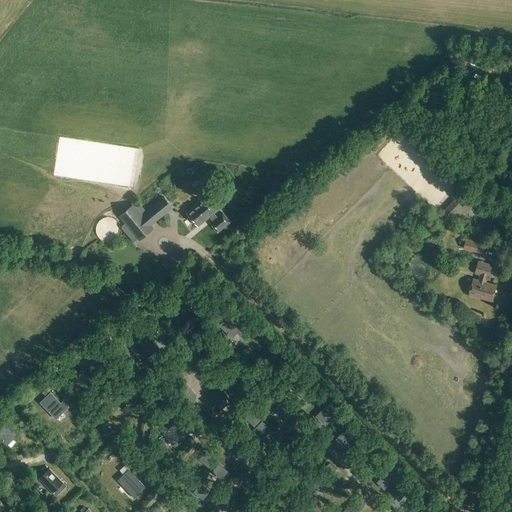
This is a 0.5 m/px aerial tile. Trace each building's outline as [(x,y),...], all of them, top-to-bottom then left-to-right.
[(425,106),(417,102),(415,101),(408,118),(407,119),(417,124),(425,106)] [(397,119),(403,124),(404,124),(407,119),(408,118),(402,113),(397,119)] [(491,164),(496,159),(490,153),(485,159),(491,164)] [(475,156),(462,170),(467,175),(480,161),(475,156)] [(475,184),(482,176),(476,169),(468,178),(475,184)] [(224,204),(216,193),(206,201),(204,198),(186,212),(198,226),(209,216),(213,220),(210,222),(217,232),(230,222),(222,212),(216,217),(213,213),(224,204)] [(138,202),(135,205),(134,203),(119,215),(125,222),(126,223),(121,227),(134,242),(138,238),(139,239),(153,228),(151,224),(156,220),(172,207),(164,197),(148,210),(146,211),(138,202)] [(444,225),(449,220),(441,212),(436,218),(444,225)] [(108,243),(109,243),(111,243),(112,243),(113,242),(115,241),(117,241),(118,240),(118,239),(119,238),(120,237),(121,235),(121,234),(121,233),(122,231),(122,230),(121,228),(121,226),(120,224),(119,223),(117,221),(117,220),(115,219),(114,219),(113,218),(112,218),(110,218),(109,218),(108,218),(106,218),(105,218),(103,219),(101,220),(100,221),(99,222),(98,224),(97,225),(96,227),(96,230),(96,231),(96,232),(96,234),(97,235),(97,236),(98,237),(99,238),(100,239),(101,240),(102,241),(104,242),(105,243),(108,243)] [(395,232),(386,234),(388,244),(397,242),(395,232)] [(467,239),(464,249),(482,253),(485,244),(467,239)] [(170,261),(174,267),(188,257),(183,251),(170,261)] [(200,260),(194,265),(199,271),(205,266),(200,260)] [(488,276),(491,264),(478,260),(475,272),(480,274),(478,279),(473,278),(468,294),(492,301),(496,284),(485,281),(487,276),(488,276)] [(490,273),(497,275),(500,263),(492,261),(490,273)] [(165,278),(154,285),(160,293),(170,285),(165,278)] [(183,306),(195,298),(185,284),(173,292),(183,306)] [(163,296),(158,295),(154,294),(152,302),(162,303),(163,296)] [(232,337),(242,327),(230,315),(219,325),(232,337)] [(147,356),(157,347),(145,334),(135,344),(147,356)] [(231,342),(225,347),(230,351),(235,346),(231,342)] [(127,358),(132,353),(122,344),(117,349),(127,358)] [(90,373),(103,361),(93,351),(80,363),(90,373)] [(113,353),(110,356),(115,363),(119,359),(113,353)] [(304,384),(292,373),(285,380),(298,391),(297,392),(307,401),(314,393),(305,384),(304,384)] [(238,385),(243,382),(238,376),(234,380),(238,385)] [(283,387),(278,392),(283,397),(288,392),(283,387)] [(51,413),(61,403),(46,388),(42,392),(46,396),(40,402),(51,413)] [(129,411),(140,397),(144,393),(138,388),(134,393),(129,388),(118,402),(129,411)] [(217,410),(231,399),(222,388),(208,399),(217,410)] [(280,400),(267,388),(261,395),(274,407),(273,407),(283,416),(290,408),(281,399),(280,400)] [(342,402),(336,396),(316,416),(322,422),(342,402)] [(189,398),(187,405),(194,407),(195,400),(189,398)] [(176,410),(177,412),(180,409),(181,408),(177,403),(173,407),(176,410)] [(183,408),(177,412),(181,418),(187,414),(183,408)] [(261,420),(248,408),(242,415),(255,427),(254,428),(264,436),(271,428),(261,419),(261,420)] [(172,444),(186,434),(177,422),(164,433),(172,444)] [(0,437),(7,444),(16,435),(5,424),(0,429),(0,437)] [(238,442),(225,431),(219,438),(232,449),(231,450),(241,458),(248,450),(238,441),(238,442)] [(124,433),(120,437),(127,444),(131,439),(124,433)] [(218,463),(205,452),(199,459),(212,470),(211,471),(221,479),(228,470),(218,462),(218,463)] [(393,480),(406,468),(399,461),(387,473),(386,472),(377,481),(384,489),(394,480),(393,480)] [(336,469),(329,463),(311,482),(318,488),(336,469)] [(134,498),(145,487),(129,470),(130,468),(126,464),(119,470),(123,474),(117,480),(134,498)] [(40,478),(51,489),(54,492),(63,483),(60,479),(49,468),(40,478)] [(199,483),(186,472),(180,479),(194,490),(193,491),(203,499),(210,491),(200,482),(199,483)] [(18,479),(25,486),(30,481),(23,474),(18,479)] [(398,500),(419,481),(413,474),(392,494),(398,500)] [(181,505),(169,493),(162,500),(174,511),(188,511),(182,505),(181,505)] [(355,511),(367,502),(360,495),(342,511),(355,511)] [(433,511),(439,506),(433,500),(422,510),(421,510),(418,511),(433,511)]
